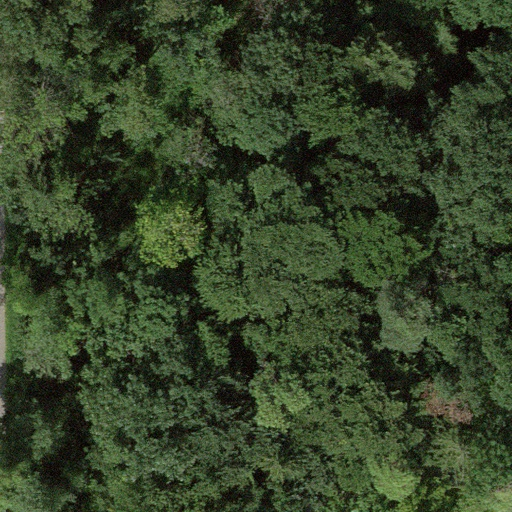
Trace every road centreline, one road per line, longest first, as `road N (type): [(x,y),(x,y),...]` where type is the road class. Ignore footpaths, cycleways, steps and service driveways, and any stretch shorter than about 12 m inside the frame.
road 1 (track): [(0,135),(4,511)]
road 2 (track): [(511,477),(354,511)]
